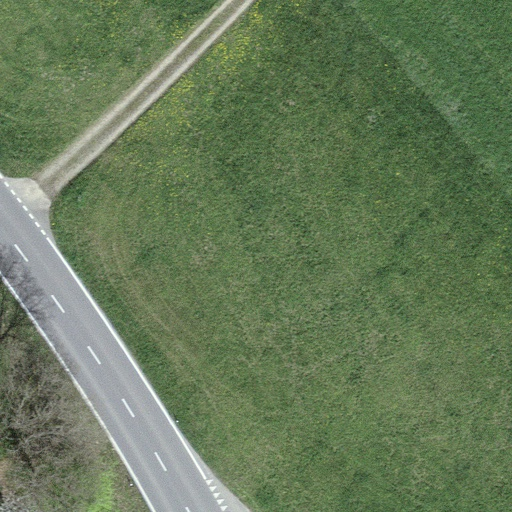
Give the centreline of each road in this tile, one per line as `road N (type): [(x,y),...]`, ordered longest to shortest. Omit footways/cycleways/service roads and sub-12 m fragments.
road 1 (secondary): [(189,511),(96,355),(0,223)]
road 2 (track): [(234,0),(5,230)]
